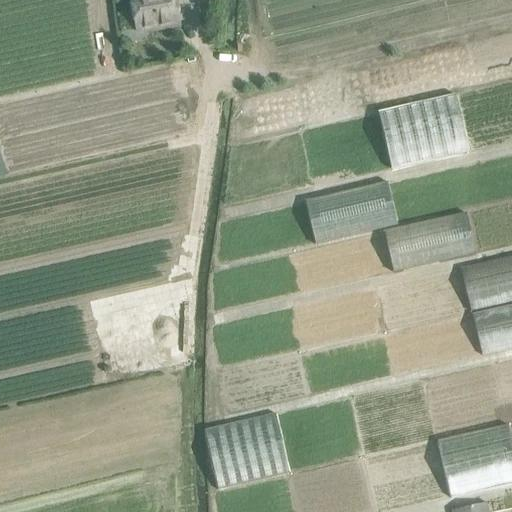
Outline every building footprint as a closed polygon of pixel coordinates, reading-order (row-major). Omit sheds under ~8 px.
[(131,0),(137,33),(178,26),(172,0),(131,0)] [(472,150),(511,140),(511,80),(459,92),(472,150)] [(475,163),(392,180),(401,225),(484,207),(475,163)] [(375,288),(296,305),(314,392),(394,375),(375,288)] [(291,471),(363,458),(357,423),(345,425),(341,403),(280,413),(291,471)] [(443,467),(447,495),(511,484),(511,447),(509,427),(451,436),(456,465),(443,467)]
